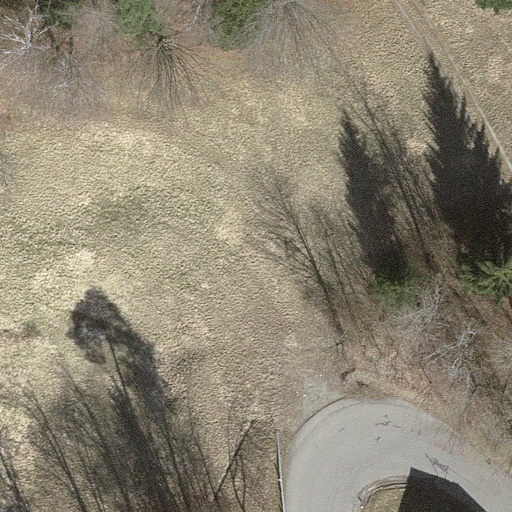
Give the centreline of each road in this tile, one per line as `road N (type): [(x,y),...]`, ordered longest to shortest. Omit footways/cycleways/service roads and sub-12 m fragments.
road 1 (track): [(339,450),(294,347),(265,231),(229,162),(169,129),(73,107),(0,72)]
road 2 (tertiary): [(319,511),(324,465),(339,450),(375,439),(422,445),(511,507)]
road 3 (track): [(511,199),(397,0)]
